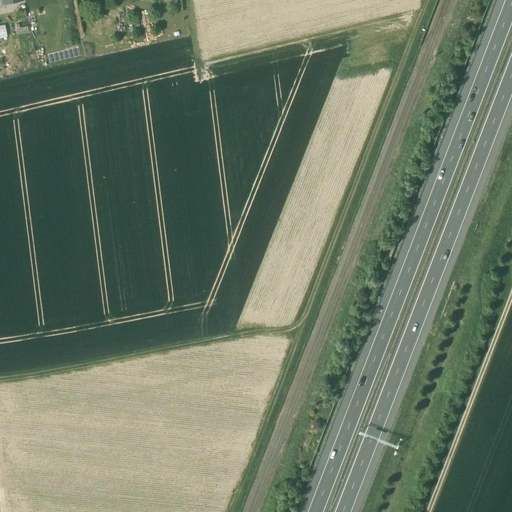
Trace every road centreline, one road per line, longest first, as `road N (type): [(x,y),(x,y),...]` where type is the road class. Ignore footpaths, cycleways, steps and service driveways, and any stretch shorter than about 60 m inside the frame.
road 1 (track): [(231,511),(432,0)]
road 2 (motorway): [(511,2),(317,511)]
road 3 (motorway): [(343,511),(511,76)]
road 4 (track): [(511,305),(432,511)]
